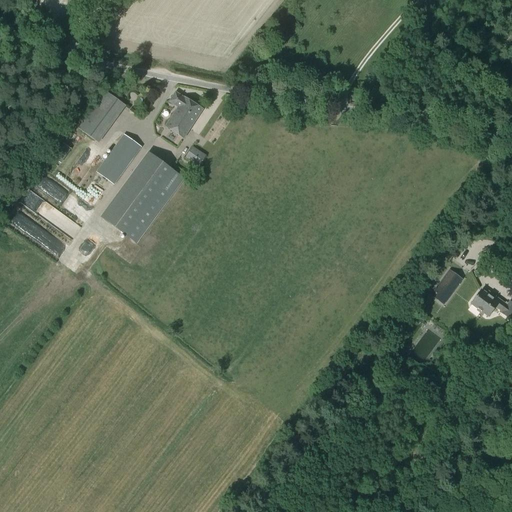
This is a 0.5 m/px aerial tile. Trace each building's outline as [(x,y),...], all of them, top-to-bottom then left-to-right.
[(95,142),(122,104),(105,92),(78,129),(95,142)] [(184,98),(175,92),(169,102),(178,108),(165,127),(183,139),(203,110),(184,98)] [(114,185),(141,148),(124,135),(97,173),(114,185)] [(60,164),(70,149),(64,145),(54,159),(60,164)] [(199,166),(205,156),(192,148),(185,158),(199,166)] [(135,243),(182,178),(150,155),(103,219),(135,243)] [(448,271),(431,295),(443,304),(460,280),(448,271)] [(491,298),(482,291),(471,305),(487,317),(495,307),(502,313),(501,313),(509,319),(511,314),(511,304),(509,303),(507,306),(493,296),(491,298)]
